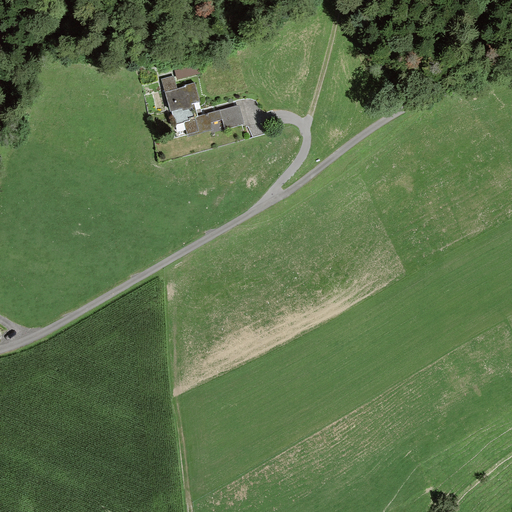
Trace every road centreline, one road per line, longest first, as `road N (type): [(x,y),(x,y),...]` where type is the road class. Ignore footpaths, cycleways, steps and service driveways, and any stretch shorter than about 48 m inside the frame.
road 1 (unclassified): [(511,67),(387,120),(257,211),(0,348)]
road 2 (track): [(191,511),(171,318)]
road 3 (track): [(305,130),(337,0)]
